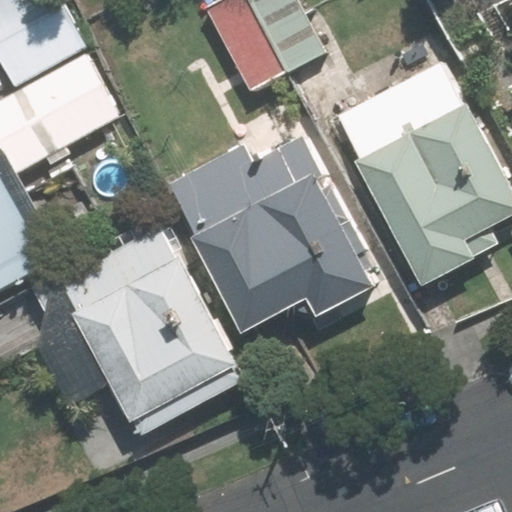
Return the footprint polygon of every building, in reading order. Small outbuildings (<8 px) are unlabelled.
[(82,57),(90,52),(59,0),(20,0),(0,12),(0,74),(13,97),(82,57)] [(286,79),(245,0),(214,0),(200,7),(247,99),(286,79)] [(245,0),(286,79),(329,58),(299,0),(245,0)] [(0,300),(66,261),(18,179),(119,120),(82,57),(13,97),(0,104),(0,300)] [(348,114),(431,287),(482,260),(474,241),(511,218),(511,173),(452,64),(348,114)] [(326,316),(384,286),(310,143),(260,168),(251,150),(175,189),(250,334),(315,301),(326,316)] [(240,389),(161,229),(49,284),(127,444),(240,389)]
